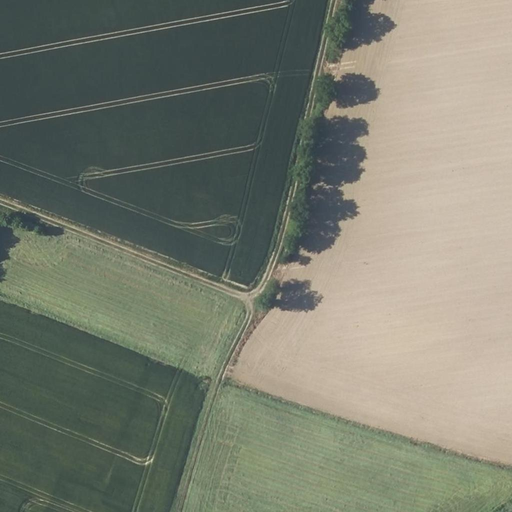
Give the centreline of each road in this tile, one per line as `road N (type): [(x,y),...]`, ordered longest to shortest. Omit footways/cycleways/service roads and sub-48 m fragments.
road 1 (track): [(253,301),(335,0)]
road 2 (track): [(253,301),(0,204)]
road 3 (track): [(179,511),(216,384),(253,301)]
